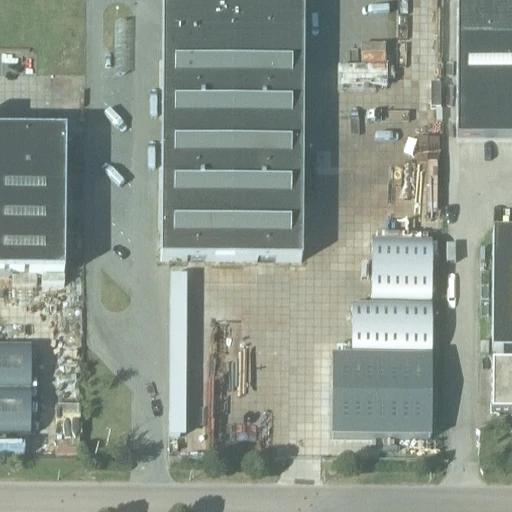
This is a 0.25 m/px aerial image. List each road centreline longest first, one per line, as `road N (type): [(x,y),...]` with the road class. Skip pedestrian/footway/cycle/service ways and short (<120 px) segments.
road 1 (unknown): [(151,0),(144,23),(146,171),(159,503)]
road 2 (unknown): [(309,504),(319,0)]
road 3 (unclassified): [(309,504),(0,501)]
road 4 (unknown): [(457,505),(448,216)]
road 5 (unknown): [(441,0),(448,216)]
road 6 (unclassified): [(511,505),(309,504)]
